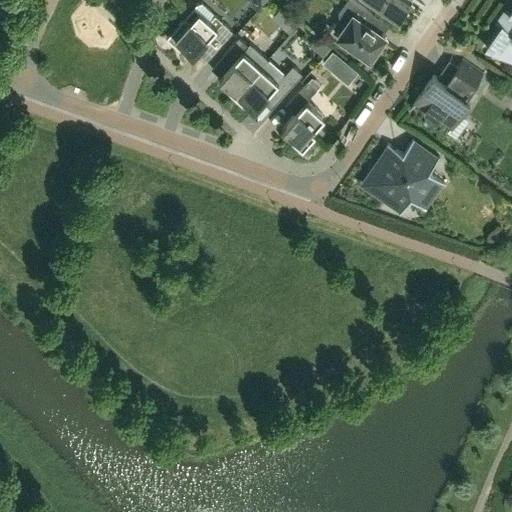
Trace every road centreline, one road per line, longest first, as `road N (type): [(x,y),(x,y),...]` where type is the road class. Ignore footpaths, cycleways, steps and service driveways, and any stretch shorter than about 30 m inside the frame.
road 1 (residential): [(455,0),(320,193),(120,122)]
road 2 (residential): [(120,122),(17,82),(47,0)]
road 3 (residential): [(120,122),(159,0)]
